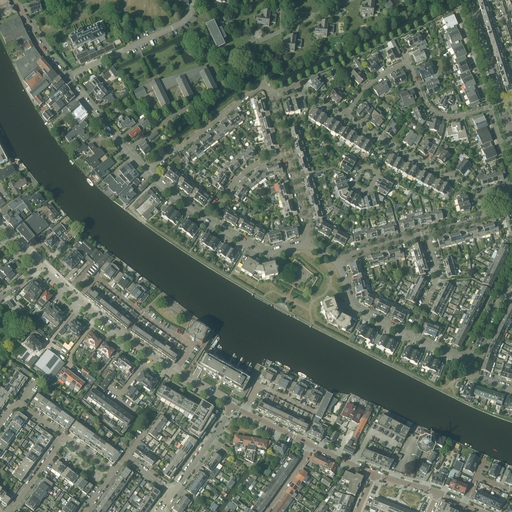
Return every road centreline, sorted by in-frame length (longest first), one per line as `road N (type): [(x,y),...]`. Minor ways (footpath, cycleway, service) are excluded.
road 1 (residential): [(174,373),(189,345),(99,278),(76,299)]
road 2 (residential): [(64,77),(184,21),(192,0)]
road 3 (residential): [(146,171),(265,87)]
road 4 (residential): [(64,77),(146,171)]
